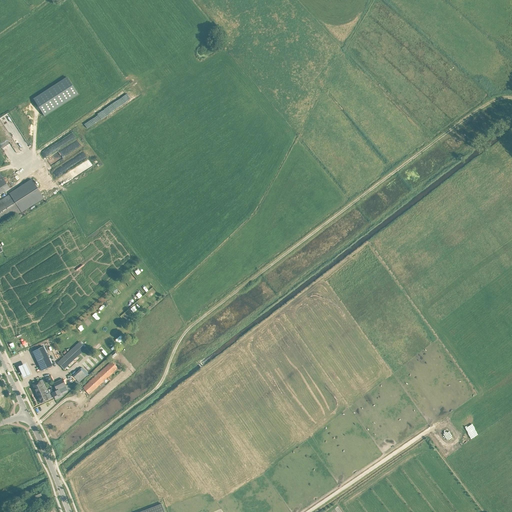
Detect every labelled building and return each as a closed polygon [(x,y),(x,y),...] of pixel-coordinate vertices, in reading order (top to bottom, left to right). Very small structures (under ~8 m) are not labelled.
[(67,78),(33,99),(44,116),(78,94),(67,78)] [(1,175),(0,176),(0,193),(9,188),(1,175)] [(0,225),(21,212),(44,198),(32,179),(9,194),(10,194),(0,200),(0,225)] [(142,298),(138,301),(143,306),(146,303),(142,298)] [(135,314),(138,310),(133,306),(129,309),(135,314)] [(79,343),(57,363),(66,372),(71,366),(69,364),(85,350),(79,343)] [(43,346),(32,352),(41,371),(52,366),(43,346)] [(95,359),(92,361),(91,360),(83,365),(88,371),(92,368),(92,367),(98,363),(95,359)] [(117,368),(112,362),(83,388),(89,394),(117,368)] [(27,365),(19,369),(24,380),(32,376),(27,365)] [(72,375),(78,383),(86,376),(80,369),(72,375)] [(48,386),(54,397),(67,390),(62,379),(48,386)] [(42,380),(32,384),(41,403),(46,401),(46,400),(50,399),(48,394),(44,395),(43,393),(44,392),(44,391),(47,390),(42,380)] [(447,432),(441,436),(446,442),(451,438),(447,432)]
